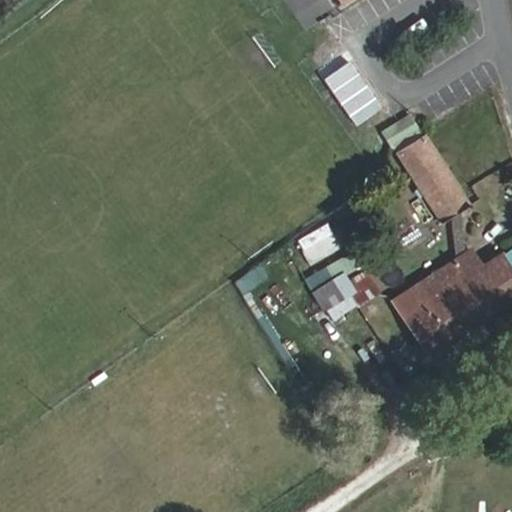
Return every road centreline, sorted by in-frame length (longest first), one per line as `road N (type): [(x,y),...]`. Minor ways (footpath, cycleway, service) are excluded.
road 1 (track): [(511,384),(322,511)]
road 2 (unknown): [(463,416),(410,402),(347,343)]
